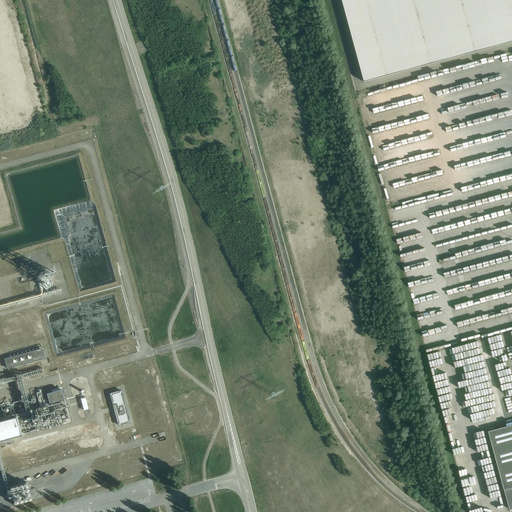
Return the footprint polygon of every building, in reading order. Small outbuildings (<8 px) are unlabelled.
[(511,0),(342,0),(363,79),(362,79),(363,82),(364,81),(364,82),(511,41),(511,0)] [(7,369),(45,358),(42,348),(4,359),(7,369)] [(49,404),(64,399),(61,389),(46,394),(49,404)] [(118,425),(130,422),(121,391),(110,394),(118,425)] [(0,441),(20,436),(16,421),(15,417),(0,421),(0,441)] [(509,509),(511,508),(511,424),(488,431),(509,509)]
